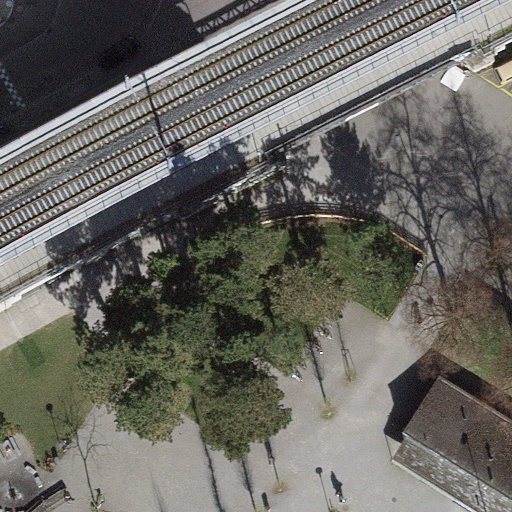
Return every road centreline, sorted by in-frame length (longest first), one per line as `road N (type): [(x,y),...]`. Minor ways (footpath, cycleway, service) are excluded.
road 1 (residential): [(511,222),(175,0)]
road 2 (residential): [(106,0),(82,38),(0,88)]
